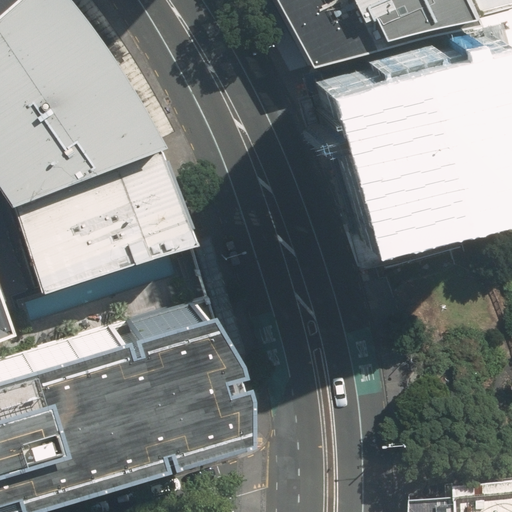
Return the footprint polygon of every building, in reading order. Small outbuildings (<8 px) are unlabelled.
[(12,0),(0,11),(0,190),(3,196),(153,133),(100,39),(66,0),(12,0)] [(0,0),(0,11),(12,0),(0,0)] [(468,19),(459,0),(244,0),(288,71),(468,19)] [(511,0),(469,0),(477,17),(504,97),(511,93),(511,0)] [(511,165),(473,46),(329,93),(371,221),(511,175),(511,165)] [(189,238),(153,133),(3,196),(38,288),(189,238)] [(197,290),(0,351),(0,491),(237,417),(233,378),(223,337),(197,290)] [(511,511),(511,485),(448,491),(447,505),(402,505),(401,511),(511,511)]
